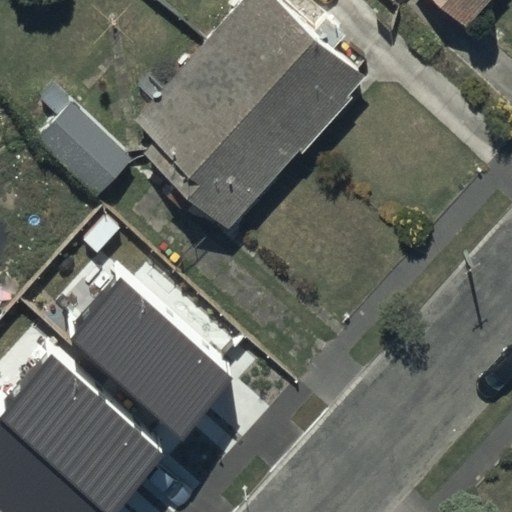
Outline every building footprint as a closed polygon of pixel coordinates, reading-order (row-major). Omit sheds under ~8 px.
[(365,61),(297,0),(226,0),(135,101),(156,120),(142,135),(226,211),(299,131),(302,133),(365,61)] [(454,0),(465,10),(474,0),(454,0)] [(65,94),(49,79),(39,92),(52,103),(32,126),(94,184),(130,145),(70,89),(65,94)] [(120,227),(104,213),(81,237),(97,252),(120,227)] [(232,380),(122,280),(70,337),(180,437),(232,380)] [(108,511),(161,454),(50,356),(0,411),(0,510),(2,511),(108,511)]
